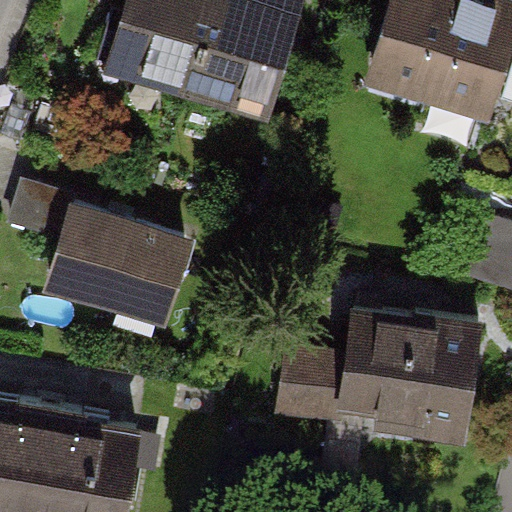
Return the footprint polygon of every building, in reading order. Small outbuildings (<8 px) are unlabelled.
[(264,114),(301,0),(117,0),(98,59),(264,114)] [(511,18),(511,8),(483,0),(392,0),(368,76),(482,111),(509,29),(511,18)] [(511,68),(503,98),(511,100),(511,68)] [(183,232),(66,199),(41,289),(158,322),(183,232)] [(511,224),(467,210),(449,266),(511,285),(511,224)] [(290,342),(281,397),(457,426),(476,315),(336,292),(326,348),(290,342)] [(132,511),(144,426),(0,407),(0,496),(118,511),(132,511)]
